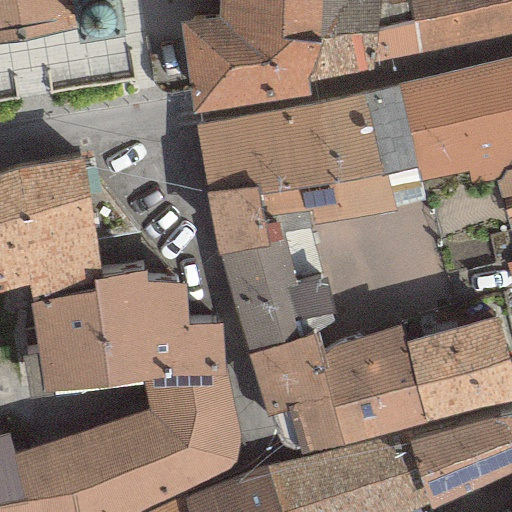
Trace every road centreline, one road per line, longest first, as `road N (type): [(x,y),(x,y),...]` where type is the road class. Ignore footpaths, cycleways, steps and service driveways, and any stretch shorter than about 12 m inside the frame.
road 1 (residential): [(0,145),(511,30)]
road 2 (residential): [(511,397),(271,446),(111,511)]
